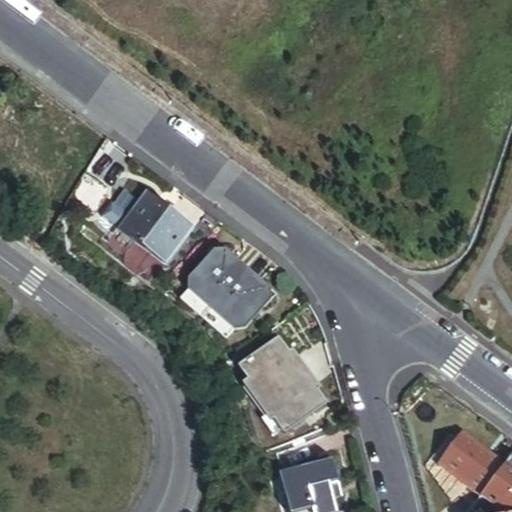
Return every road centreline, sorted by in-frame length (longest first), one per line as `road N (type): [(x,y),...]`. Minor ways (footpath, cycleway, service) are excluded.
road 1 (residential): [(0,15),(386,304)]
road 2 (tertiary): [(160,511),(175,462),(160,389),(130,352),(0,254)]
road 3 (residential): [(397,511),(366,375),(386,304)]
road 4 (residential): [(386,304),(511,397)]
